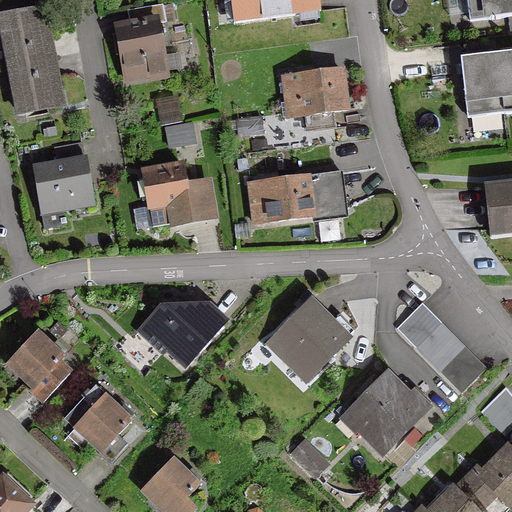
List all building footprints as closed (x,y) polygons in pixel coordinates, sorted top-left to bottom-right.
[(318,10),(316,0),(228,0),(232,24),(318,13),(318,10)] [(511,17),(511,0),(464,0),(467,23),(508,18),(511,17)] [(115,28),(114,28),(123,81),(164,73),(155,24),(170,22),(167,4),(128,11),(130,26),(115,28)] [(0,29),(8,67),(51,59),(42,10),(0,17),(0,29)] [(502,115),(511,114),(511,53),(499,55),(495,56),(502,115)] [(465,120),(494,116),(502,115),(495,56),(458,60),(465,120)] [(60,107),(54,75),(51,59),(8,67),(17,115),(60,107)] [(305,132),(332,129),(330,113),(344,111),(339,71),(281,79),(284,104),(279,104),(281,119),(303,116),(305,132)] [(160,122),(181,118),(177,98),(157,102),(160,122)] [(237,137),(252,135),(250,120),(235,122),(237,137)] [(167,149),(195,144),(191,123),(163,128),(167,149)] [(82,160),(80,145),(52,149),(55,165),(31,169),(42,229),(64,225),(63,220),(62,220),(59,205),(91,199),(84,160),(82,160)] [(175,224),(205,218),(211,217),(205,185),(184,189),(180,167),(140,174),(150,228),(175,224)] [(276,182),(266,183),(247,185),(252,226),(310,219),(340,215),(335,176),(339,176),(339,174),(276,182)] [(511,187),(505,188),(505,187),(483,190),(487,233),(511,229),(511,187)] [(304,383),(347,340),(309,302),(274,336),(287,350),(280,358),(304,383)] [(207,307),(196,307),(184,308),(178,314),(171,308),(158,309),(141,328),(183,367),(224,323),(207,307)] [(394,330),(405,341),(427,320),(416,308),(394,330)] [(416,352),(438,330),(427,320),(405,341),(416,352)] [(426,362),(448,341),(438,330),(416,352),(426,362)] [(57,364),(62,358),(35,333),(4,366),(5,367),(9,363),(34,386),(29,392),(41,404),(68,374),(57,364)] [(448,341),(426,362),(437,373),(459,351),(448,341)] [(437,373),(448,384),(470,362),(459,351),(437,373)] [(480,373),(481,373),(470,362),(448,384),(459,395),(480,373)] [(422,411),(385,374),(350,409),(364,423),(356,431),(381,456),(423,413),(422,411)] [(129,422),(118,411),(93,389),(66,417),(75,426),(71,430),(72,431),(76,427),(101,450),(96,455),(108,466),(126,447),(115,437),(129,422)] [(483,411),(493,423),(511,403),(511,396),(506,389),(483,411)] [(503,435),(511,426),(511,403),(493,423),(503,435)] [(511,426),(503,435),(511,445),(511,426)] [(313,478),(325,466),(302,443),(290,455),(313,478)] [(511,447),(510,449),(508,447),(477,477),(510,510),(511,508),(511,447)] [(166,511),(192,511),(194,510),(183,500),(197,486),(171,460),(143,489),(166,511)] [(484,511),(498,499),(477,477),(482,472),(478,468),(456,489),(454,486),(427,511),(484,511)] [(23,511),(31,505),(2,478),(0,479),(0,511),(23,511)]
